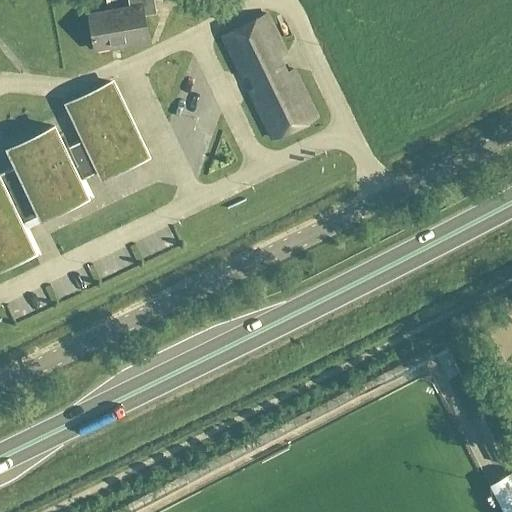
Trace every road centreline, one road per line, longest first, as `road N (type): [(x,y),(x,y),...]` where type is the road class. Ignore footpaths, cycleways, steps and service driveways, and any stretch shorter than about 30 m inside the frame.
road 1 (trunk): [(0,459),(511,201)]
road 2 (unclassified): [(0,386),(511,136)]
